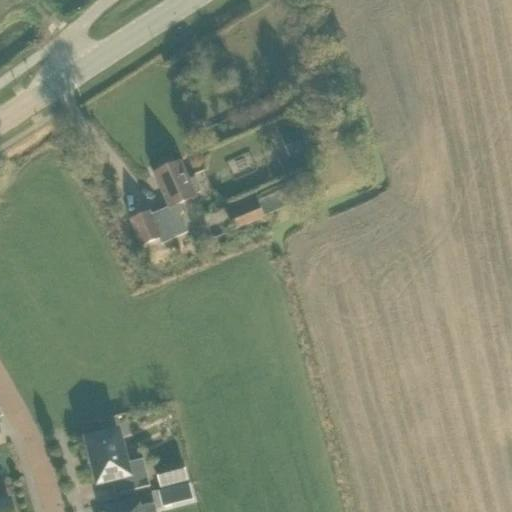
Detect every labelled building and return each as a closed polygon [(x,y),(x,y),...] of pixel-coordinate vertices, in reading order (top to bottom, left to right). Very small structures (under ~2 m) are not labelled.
[(288,136),(296,154),(309,149),(301,130),(288,136)] [(189,183),(182,164),(155,175),(170,209),(150,217),(149,213),(130,221),(141,247),(158,240),(160,245),(187,234),(179,216),(183,215),(180,207),(196,200),(195,196),(200,193),(195,181),(189,183)] [(227,216),(234,232),(265,219),(258,204),(227,216)] [(98,484),(111,481),(115,496),(150,487),(143,460),(126,464),(118,433),(87,441),(98,484)] [(190,469),(179,472),(182,483),(193,480),(190,469)] [(156,474),(160,489),(176,485),(172,470),(156,474)] [(194,487),(180,491),(183,504),(197,500),(194,487)] [(177,505),(173,489),(159,493),(162,508),(177,505)] [(128,510),(139,508),(136,496),(126,499),(128,510)] [(0,511),(12,511),(10,502),(0,504),(0,511)]
